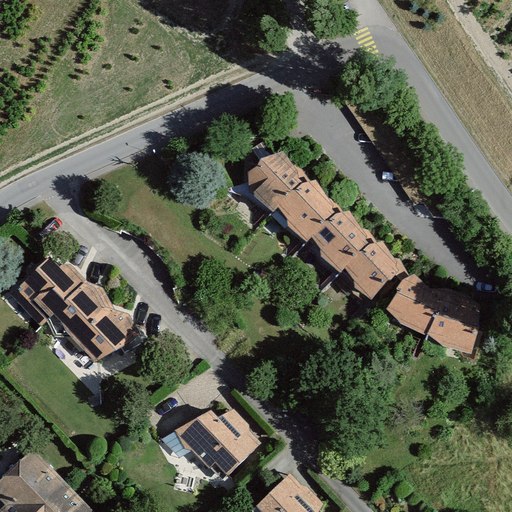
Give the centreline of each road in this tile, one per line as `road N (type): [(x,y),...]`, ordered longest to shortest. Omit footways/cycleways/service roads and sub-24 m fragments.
road 1 (residential): [(0,207),(45,181),(389,41)]
road 2 (residential): [(389,41),(511,219)]
